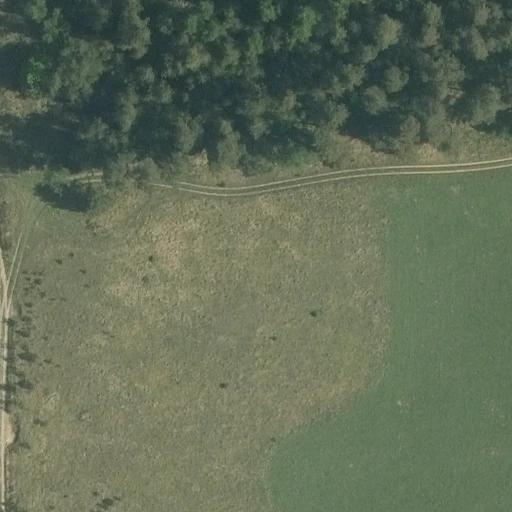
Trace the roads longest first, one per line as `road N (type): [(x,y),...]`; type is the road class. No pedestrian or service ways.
road 1 (track): [(196,0),(76,116),(53,153),(7,304)]
road 2 (track): [(0,272),(7,304),(5,511)]
